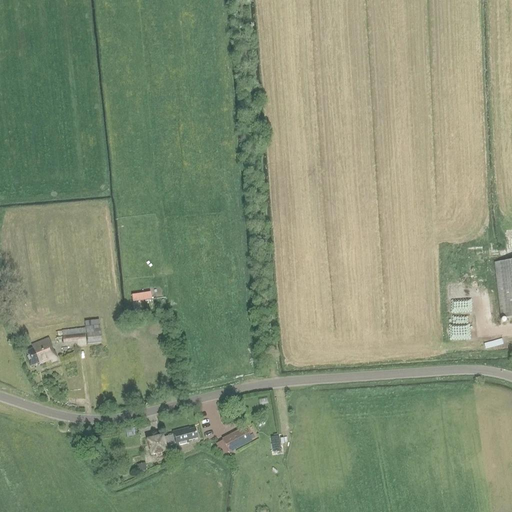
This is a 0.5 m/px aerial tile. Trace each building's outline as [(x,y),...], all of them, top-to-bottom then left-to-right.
[(511,260),(495,262),(501,319),(511,317),(511,260)] [(132,296),(133,304),(152,301),(150,293),(132,296)] [(86,328),(56,332),(57,342),(63,341),(64,346),(76,344),(77,347),(86,346),(85,334),(86,334),(88,344),(102,344),(101,326),(100,326),(86,328)] [(50,364),(57,361),(54,354),(53,354),(51,350),(52,349),(49,340),(32,347),(33,351),(24,354),(30,368),(39,364),(39,366),(49,362),(50,364)] [(189,443),(198,440),(195,430),(190,432),(189,429),(172,434),(173,437),(163,439),(162,438),(148,442),(151,457),(166,453),(166,452),(170,451),(170,449),(175,447),(176,449),(189,445),(189,443)] [(247,444),(244,432),(225,436),(228,448),(247,444)] [(278,438),(271,439),(272,452),(280,451),(278,438)] [(137,465),(139,472),(147,470),(145,463),(137,465)]
